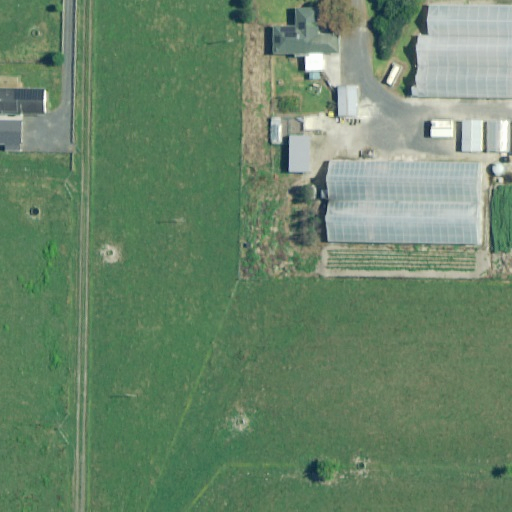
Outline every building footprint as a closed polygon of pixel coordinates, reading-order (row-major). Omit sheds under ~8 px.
[(421,36),(420,67),(420,86),(413,85),(413,97),(511,98),(511,6),(432,5),(431,36),(421,36)] [(306,72),(310,72),(310,79),(320,79),(320,72),(325,72),(326,54),(340,54),(340,35),(320,35),(321,8),(299,8),(299,26),(276,26),(276,53),(296,54),(296,59),(306,59),(306,72)] [(359,86),(341,86),(341,116),(359,116),(359,86)] [(48,90),(0,89),(0,113),(48,115),(48,90)] [(321,119),(304,119),(304,130),(321,130),(321,119)] [(454,119),(434,119),(433,137),(453,138),(454,119)] [(24,120),(0,120),(0,145),(7,145),(7,151),(24,151),(24,120)] [(484,153),(484,121),(464,120),(464,153),(484,153)] [(511,121),(488,121),(487,152),(511,152),(511,121)] [(314,136),(293,136),(292,172),(313,173),(314,136)] [(331,161),(331,189),(323,189),(323,199),(331,200),(330,242),(480,244),(481,163),(331,161)]
